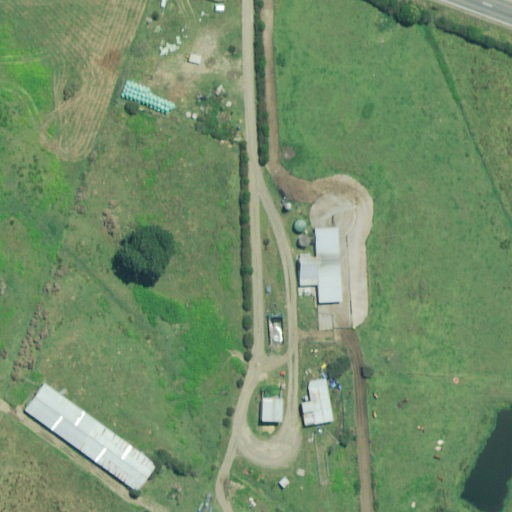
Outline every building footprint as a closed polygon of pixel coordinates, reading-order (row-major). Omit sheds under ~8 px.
[(235,113),(210,104),(203,123),(228,132),(235,113)] [(340,301),(338,228),(315,229),(316,257),(296,258),(297,285),(317,284),(317,302),(340,301)] [(300,403),(301,414),(302,414),(304,425),(333,421),(326,379),(308,382),(311,402),(300,403)] [(26,406),(132,481),(151,454),(45,380),(26,406)] [(280,421),(280,399),(261,398),(260,421),(280,421)]
